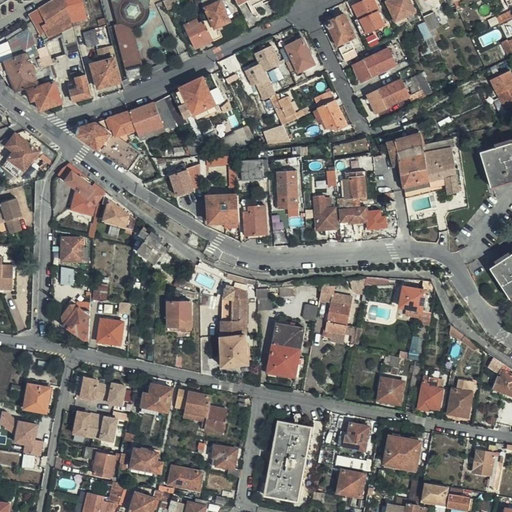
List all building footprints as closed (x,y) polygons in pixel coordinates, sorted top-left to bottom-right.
[(80,52),(73,27),(85,25),(84,20),(88,19),(82,0),(54,0),(29,14),(42,36),(46,34),(49,41),(63,35),(68,55),(80,52)] [(110,0),(117,21),(149,7),(149,5),(150,1),(150,0),(110,0)] [(166,0),(164,1),(163,1),(168,11),(175,7),(174,5),(179,2),(178,0),(166,0)] [(200,0),(204,7),(201,8),(204,13),(206,12),(210,18),(204,21),(213,41),(222,37),(218,27),(229,21),(220,1),(211,5),(208,0),(200,0)] [(235,0),(237,4),(244,0),(246,3),(249,8),(262,2),(260,0),(235,0)] [(361,22),(367,34),(389,24),(383,11),(380,13),(374,0),(368,0),(354,6),(361,22)] [(396,22),(408,17),(414,14),(416,13),(409,0),(391,0),(387,2),(396,22)] [(149,7),(117,21),(118,26),(114,26),(128,80),(144,72),(132,27),(137,27),(140,25),(144,24),(147,19),(149,14),(150,8),(149,7)] [(511,10),(497,18),(500,24),(511,18),(511,10)] [(429,29),(431,32),(441,27),(435,13),(424,17),(426,23),(429,29)] [(185,18),(187,23),(196,19),(193,14),(185,18)] [(333,34),(343,56),(355,50),(351,41),(357,38),(346,15),(333,22),(330,25),(330,28),(333,34)] [(195,49),(213,41),(204,21),(198,24),(196,19),(187,23),(183,25),(195,49)] [(361,22),(356,24),(362,36),(367,34),(361,22)] [(422,33),(429,29),(426,23),(419,26),(422,33)] [(426,41),(433,37),(431,32),(429,29),(422,33),(426,41)] [(16,92),(38,84),(34,73),(36,73),(33,64),(31,64),(27,56),(36,51),(33,45),(36,44),(29,30),(8,42),(17,57),(0,63),(0,71),(11,89),(16,92)] [(95,30),(83,33),(87,48),(99,45),(95,30)] [(304,39),(287,47),(297,69),(299,73),(316,65),(312,56),(310,52),(304,39)] [(511,47),(509,41),(508,39),(502,41),(509,56),(511,54),(511,47)] [(264,73),(282,65),(272,46),(256,54),(264,73)] [(110,55),(108,47),(100,49),(97,50),(99,59),(110,55)] [(291,71),(295,70),(297,69),(287,47),(280,50),(291,71)] [(397,66),(390,49),(354,66),(362,83),(397,66)] [(345,62),(358,56),(355,50),(343,56),(345,62)] [(97,89),(99,88),(120,82),(114,58),(100,62),(90,64),(97,89)] [(297,85),(307,80),(304,73),(298,76),(295,70),(291,71),(297,85)] [(76,79),(79,78),(78,71),(70,73),(71,80),(76,79)] [(505,110),(511,106),(511,72),(511,71),(491,81),(505,110)] [(92,96),(86,75),(79,78),(76,79),(77,82),(78,88),(70,90),(73,101),(92,96)] [(171,95),(165,98),(178,127),(187,122),(185,119),(194,115),(216,104),(224,100),(213,75),(204,80),(171,95)] [(271,98),(277,95),(278,94),(269,78),(265,80),(263,76),(259,78),(261,81),(263,81),(271,98)] [(391,106),(410,97),(402,79),(369,96),(377,114),(392,107),(391,106)] [(58,92),(54,81),(43,85),(46,96),(58,92)] [(265,100),(271,98),(263,81),(261,81),(257,84),(265,100)] [(69,84),(70,90),(78,88),(77,82),(69,84)] [(46,96),(43,85),(28,89),(31,100),(36,99),(46,96)] [(421,100),(426,97),(421,86),(417,89),(413,90),(413,92),(414,92),(416,92),(421,100)] [(319,109),(335,101),(331,91),(315,99),(319,109)] [(36,99),(40,109),(61,103),(58,92),(46,96),(36,99)] [(455,103),(458,113),(484,104),(480,93),(455,103)] [(285,125),(298,119),(296,114),(289,97),(280,102),(277,95),(271,98),(279,115),(284,126),(285,125)] [(132,111),(139,133),(142,141),(171,130),(178,127),(165,98),(155,103),(132,111)] [(274,118),(279,115),(271,98),(265,100),(274,118)] [(347,126),(335,101),(319,109),(328,129),(334,126),(337,131),(347,126)] [(219,110),(216,104),(194,115),(197,120),(219,110)] [(328,129),(319,109),(313,112),(319,125),(322,123),(325,131),(328,129)] [(129,136),(139,133),(132,111),(110,119),(97,123),(107,132),(114,129),(118,137),(129,144),(131,141),(129,136)] [(298,119),(306,115),(304,111),(296,114),(298,119)] [(385,121),(390,134),(406,130),(406,125),(401,113),(392,117),(385,121)] [(128,146),(129,144),(118,137),(114,129),(107,132),(97,123),(80,129),(79,135),(129,172),(141,155),(128,146)] [(291,142),(284,126),(263,132),(268,144),(291,142)] [(216,133),(187,147),(191,155),(224,152),(216,133)] [(41,153),(15,134),(6,146),(14,151),(3,166),(19,178),(33,158),(36,160),(41,153)] [(423,145),(423,144),(420,134),(397,141),(401,164),(402,174),(428,168),(425,153),(423,145)] [(453,139),(423,145),(425,153),(452,147),(455,147),(453,139)] [(397,141),(389,143),(395,166),(401,164),(397,141)] [(511,143),(481,152),(491,185),(511,179),(511,143)] [(425,153),(428,168),(455,162),(452,147),(425,153)] [(41,158),(52,166),(53,165),(54,163),(43,154),(41,158)] [(222,166),(221,158),(214,159),(215,167),(222,166)] [(264,173),(269,172),(269,161),(263,161),(243,162),(243,181),(265,180),(264,173)] [(405,188),(438,179),(441,179),(457,176),(455,162),(428,168),(402,174),(405,188)] [(59,175),(66,180),(73,170),(84,180),(87,176),(71,163),(68,164),(59,175)] [(200,170),(200,167),(188,171),(177,174),(171,176),(178,197),(195,192),(193,189),(201,185),(201,183),(194,184),(193,170),(200,170)] [(84,180),(73,170),(66,180),(78,189),(73,209),(93,215),(95,205),(103,195),(93,186),(84,180)] [(201,183),(200,170),(193,170),(194,184),(201,183)] [(352,199),(353,206),(362,206),(361,198),(364,198),(364,200),(367,200),(365,179),(365,176),(362,176),(362,172),(351,172),(348,175),(348,180),(344,180),(347,199),(352,199)] [(336,176),(328,177),(328,186),(337,185),(336,176)] [(457,176),(441,179),(442,181),(447,180),(448,194),(459,192),(457,176)] [(405,188),(404,188),(406,198),(440,190),(438,179),(405,188)] [(511,179),(491,185),(492,189),(511,183),(511,179)] [(106,191),(95,182),(93,186),(103,195),(106,191)] [(280,209),(298,209),(299,191),(290,191),(290,185),(279,186),(280,209)] [(211,224),(225,223),(239,222),(240,222),(239,196),(238,196),(209,197),(211,224)] [(330,242),(338,241),(336,209),(326,209),(324,196),(315,196),(318,230),(329,229),(330,242)] [(0,203),(0,217),(5,216),(6,221),(10,235),(23,230),(18,218),(23,216),(17,198),(0,203)] [(104,220),(133,229),(136,219),(110,201),(104,220)] [(395,201),(391,201),(387,202),(386,203),(388,211),(396,209),(395,201)] [(96,239),(103,205),(98,204),(90,238),(94,238),(96,239)] [(245,236),(268,234),(267,206),(250,207),(250,212),(244,213),(245,236)] [(350,223),(353,223),(369,222),(368,207),(341,210),(342,222),(350,221),(350,223)] [(390,223),(398,222),(396,209),(388,211),(390,223)] [(159,241),(159,236),(145,226),(139,234),(146,239),(138,251),(156,264),(167,248),(159,241)] [(63,261),(83,261),(84,248),(83,238),(63,238),(63,261)] [(0,255),(0,283),(1,284),(1,290),(13,291),(14,266),(3,266),(3,256),(0,255)] [(510,297),(511,295),(511,255),(491,269),(510,297)] [(75,269),(63,267),(62,284),(75,285),(75,269)] [(437,293),(437,291),(433,281),(424,281),(422,290),(405,287),(401,307),(410,309),(431,313),(434,293),(437,293)] [(365,285),(365,284),(354,285),(354,294),(364,294),(365,285)] [(107,301),(109,286),(95,285),(93,300),(107,301)] [(246,336),(247,336),(249,298),(247,298),(247,290),(228,286),(225,299),(224,299),(222,337),(246,336)] [(336,286),(322,289),(321,300),(332,302),(327,327),(325,326),(323,336),(332,338),(333,333),(346,335),(348,326),(353,297),(335,294),(336,286)] [(295,296),(294,287),(281,287),(281,296),(295,296)] [(271,289),(258,289),(258,298),(259,298),(271,298),(271,289)] [(319,306),(321,300),(309,297),(307,304),(319,306)] [(271,300),(259,300),(259,311),(272,310),(271,300)] [(192,329),(192,301),(168,301),(168,327),(178,327),(178,329),(192,329)] [(82,310),(91,311),(91,304),(73,302),(73,303),(82,310)] [(84,339),(90,340),(91,311),(82,310),(73,303),(66,313),(62,313),(65,321),(67,323),(65,324),(66,326),(65,327),(76,335),(77,333),(84,339)] [(304,319),(317,322),(319,306),(307,304),(304,319)] [(430,326),(433,313),(431,313),(410,309),(409,316),(417,317),(416,323),(430,326)] [(121,345),(124,321),(101,319),(98,342),(121,345)] [(450,333),(452,325),(451,324),(450,320),(441,322),(440,333),(450,335),(450,333)] [(270,372),(297,377),(305,329),(278,324),(270,372)] [(462,341),(466,336),(462,333),(452,325),(450,333),(462,341)] [(354,336),(356,327),(348,326),(346,335),(354,336)] [(345,343),(346,335),(333,333),(332,338),(331,341),(345,343)] [(421,358),(422,335),(413,335),(412,358),(421,358)] [(251,364),(247,336),(246,336),(222,337),(224,367),(251,364)] [(480,345),(466,336),(462,341),(463,341),(476,351),(480,345)] [(400,368),(402,358),(386,355),(385,365),(395,367),(400,368)] [(506,372),(509,366),(503,362),(499,369),(505,372),(506,372)] [(511,373),(506,372),(505,372),(502,378),(500,377),(495,389),(511,395),(511,373)] [(130,412),(132,401),(123,399),(127,379),(115,376),(113,388),(109,387),(104,416),(118,419),(120,410),(130,412)] [(439,389),(440,379),(426,376),(419,408),(429,410),(430,408),(440,409),(444,389),(439,389)] [(402,405),(406,382),(384,378),(379,400),(402,405)] [(469,418),(474,393),(469,392),(471,382),(461,380),(459,390),(454,389),(449,414),(469,418)] [(158,415),(159,409),(168,412),(172,388),(151,383),(149,394),(143,393),(141,406),(140,411),(158,415)] [(24,409),(46,413),(51,388),(28,384),(24,409)] [(211,396),(179,389),(175,408),(184,410),(184,412),(207,416),(206,422),(204,429),(204,430),(219,433),(221,424),(225,425),(228,410),(210,406),(211,396)] [(0,423),(15,437),(18,421),(8,412),(2,411),(0,422),(0,423)] [(207,416),(184,412),(183,417),(202,421),(206,422),(207,416)] [(100,429),(96,418),(91,420),(95,430),(100,429)] [(41,456),(43,442),(35,440),(38,425),(18,421),(15,437),(14,443),(24,445),(23,453),(41,456)] [(266,495),(300,502),(313,428),(281,421),(266,495)] [(350,436),(348,435),(345,446),(367,450),(371,427),(352,423),(350,436)] [(122,452),(124,441),(125,437),(100,431),(97,446),(122,452)] [(345,446),(348,435),(341,434),(339,445),(345,446)] [(418,470),(423,441),(391,435),(386,467),(389,467),(390,464),(418,470)] [(204,451),(205,444),(203,444),(198,443),(197,450),(198,450),(203,451),(204,451)] [(131,467),(155,471),(162,473),(164,461),(157,460),(158,453),(145,450),(145,448),(134,445),(131,467)] [(228,468),(234,469),(237,449),(214,445),(211,465),(228,468)] [(94,448),(87,446),(84,457),(92,459),(94,448)] [(489,489),(499,491),(506,458),(505,456),(507,454),(505,451),(503,452),(502,452),(501,454),(502,456),(496,456),(496,453),(478,450),(475,472),(492,475),(489,489)] [(120,461),(121,454),(115,452),(115,457),(97,453),(92,473),(112,478),(115,460),(120,461)] [(120,461),(120,463),(127,464),(129,455),(121,454),(120,461)] [(338,456),(338,465),(366,467),(366,458),(338,456)] [(168,485),(199,491),(203,473),(172,466),(168,485)] [(227,476),(240,478),(242,470),(234,469),(228,468),(227,476)] [(363,498),(367,474),(343,469),(339,493),(363,498)] [(116,482),(113,482),(107,502),(113,503),(120,483),(116,482)] [(112,511),(113,509),(117,511),(117,510),(118,507),(120,500),(125,484),(120,483),(113,503),(107,502),(103,501),(104,496),(87,492),(82,511),(112,511)] [(450,487),(427,483),(424,499),(431,501),(439,502),(448,503),(450,487)] [(125,484),(120,500),(128,503),(133,486),(125,484)] [(452,487),(449,506),(469,510),(471,502),(471,499),(469,498),(464,497),(464,495),(465,490),(452,487)] [(129,511),(153,511),(158,499),(136,492),(129,511)] [(163,492),(159,507),(164,509),(169,493),(165,493),(163,492)] [(420,511),(421,507),(423,495),(418,494),(417,500),(410,498),(408,507),(388,504),(386,511),(420,511)] [(215,503),(228,506),(229,499),(216,496),(215,503)] [(196,504),(188,503),(186,511),(204,511),(206,507),(207,501),(197,499),(196,504)] [(120,500),(118,507),(125,510),(128,503),(120,500)] [(168,511),(172,511),(175,511),(179,503),(171,500),(168,511)] [(487,511),(490,503),(482,501),(480,508),(483,509),(482,511),(487,511)] [(0,511),(7,511),(9,504),(0,502),(0,511)]
